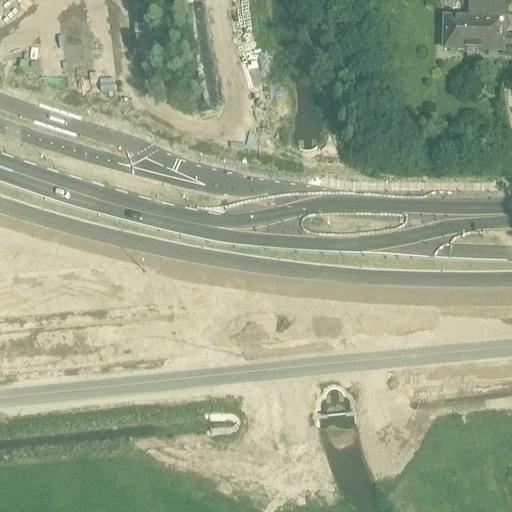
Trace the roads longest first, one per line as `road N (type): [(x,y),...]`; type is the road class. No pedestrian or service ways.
road 1 (unclassified): [(511,212),(402,211),(223,184),(0,104)]
road 2 (primary): [(511,255),(203,220),(0,162)]
road 3 (primary): [(0,206),(174,253),(256,266),(367,279),(511,282)]
road 4 (unclassified): [(0,401),(511,348)]
